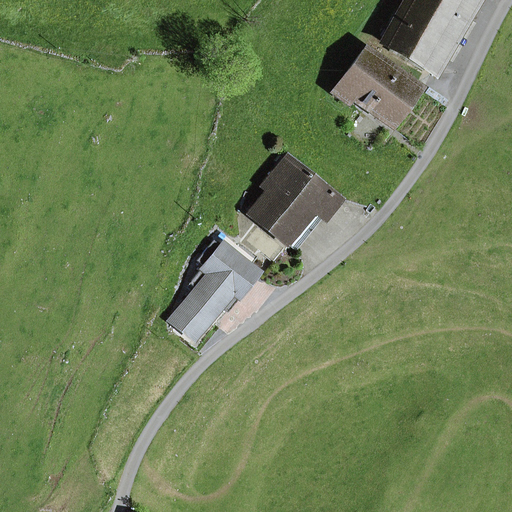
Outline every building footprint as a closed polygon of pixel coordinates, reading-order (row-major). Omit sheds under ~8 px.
[(406,0),(382,41),(426,66),(465,0),(406,0)] [(349,96),(387,125),(416,87),(381,60),(380,62),(363,49),(335,86),(349,96)] [(344,103),(349,96),(335,86),(330,92),(344,103)] [(250,215),(294,251),(337,199),(286,158),(265,184),(271,189),(250,215)] [(194,289),(176,311),(200,331),(218,309),(224,313),(257,273),(221,244),(219,247),(212,241),(196,261),(203,267),(188,284),(194,289)] [(192,340),(200,331),(176,311),(168,321),(192,340)]
